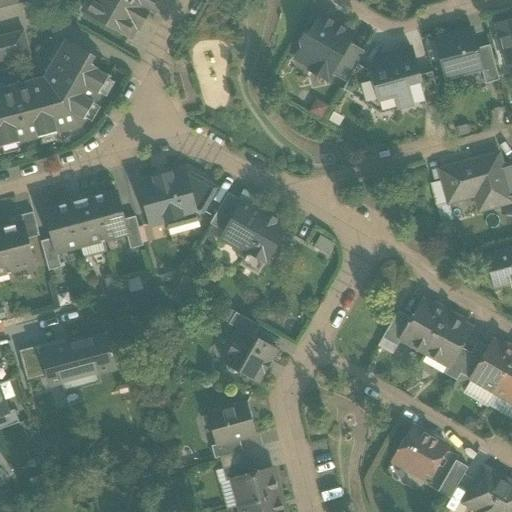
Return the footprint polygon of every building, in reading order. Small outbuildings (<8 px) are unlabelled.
[(0,0),(0,8),(32,0),(0,0)] [(148,11),(128,0),(89,0),(83,11),(129,38),(136,27),(138,28),(148,11)] [(128,0),(148,11),(154,0),(128,0)] [(353,34),(321,16),(310,34),(305,36),(301,42),(303,48),(301,51),(301,54),(311,59),(312,65),(310,68),(311,72),(324,79),(327,78),(348,43),(353,34)] [(511,20),(496,25),(500,37),(498,38),(502,52),(503,52),(508,67),(511,65),(511,20)] [(23,31),(0,37),(0,62),(30,55),(23,31)] [(472,31),(435,41),(445,80),(481,70),(482,70),(477,49),(472,31)] [(66,42),(44,80),(0,91),(0,147),(80,126),(109,77),(89,65),(93,57),(66,42)] [(364,52),(348,43),(330,74),(346,83),(357,64),(364,52)] [(489,46),(477,49),(482,70),(481,70),(485,84),(499,81),(489,46)] [(410,48),(378,57),(370,71),(382,114),(425,102),(418,76),(410,48)] [(382,114),(370,71),(357,64),(346,83),(342,91),(382,114)] [(431,73),(418,76),(425,102),(425,105),(439,101),(431,73)] [(485,158),(440,170),(448,203),(483,194),(487,209),(511,202),(511,201),(502,166),(498,155),(496,155),(494,154),(486,156),(485,158)] [(511,162),(502,166),(511,201),(511,200),(511,162)] [(187,174),(185,175),(195,213),(201,212),(214,189),(187,174)] [(155,183),(140,187),(150,226),(166,222),(167,228),(197,219),(195,213),(185,175),(171,179),(170,175),(154,179),(155,183)] [(116,193),(98,198),(98,196),(92,197),(103,241),(126,235),(127,235),(123,220),(116,193)] [(228,193),(210,224),(225,233),(243,202),(228,193)] [(92,197),(68,204),(80,247),(103,241),(92,197)] [(225,233),(222,238),(247,253),(240,265),(258,275),(264,263),(266,264),(287,227),(243,202),(225,233)] [(63,207),(45,212),(52,239),(56,254),(57,254),(80,247),(68,204),(62,205),(63,207)] [(33,213),(21,216),(23,223),(27,239),(39,236),(33,213)] [(135,217),(123,220),(127,235),(126,235),(130,250),(143,246),(135,217)] [(23,223),(0,229),(0,236),(10,273),(35,266),(27,239),(23,223)] [(0,236),(0,275),(10,273),(0,236)] [(52,239),(41,242),(48,271),(61,268),(57,254),(56,254),(52,239)] [(511,250),(486,257),(494,288),(511,284),(511,286),(511,250)] [(411,320),(400,340),(402,341),(424,354),(447,315),(422,301),(411,320)] [(411,320),(397,312),(382,339),(398,348),(402,341),(400,340),(411,320)] [(259,327),(235,313),(229,325),(239,331),(240,329),(253,337),(259,327)] [(471,329),(447,315),(424,354),(448,367),(449,368),(460,348),(471,329)] [(239,331),(230,345),(232,351),(224,364),(227,366),(228,371),(233,374),(238,372),(257,383),(276,350),(253,337),(240,329),(239,331)] [(18,348),(23,377),(40,374),(42,387),(110,375),(103,333),(18,348)] [(488,349),(470,380),(495,394),(511,363),(511,352),(492,341),(488,349)] [(477,342),(470,354),(471,354),(459,374),(460,374),(470,380),(488,349),(477,342)] [(460,348),(449,368),(448,367),(444,374),(456,381),(460,374),(459,374),(471,354),(470,354),(460,348)] [(511,363),(495,394),(511,404),(511,363)] [(234,406),(220,410),(221,412),(208,415),(216,445),(216,446),(239,440),(255,436),(247,405),(234,408),(234,406)] [(447,447),(412,427),(392,462),(422,479),(431,463),(436,466),(447,447)] [(239,440),(216,446),(216,445),(211,447),(214,459),(219,458),(242,452),(239,440)] [(242,452),(219,458),(222,469),(245,463),(242,452)] [(455,461),(437,492),(449,499),(467,468),(455,461)] [(222,469),(222,470),(226,482),(232,480),(232,479),(248,475),(245,463),(222,469)] [(508,482),(484,467),(463,503),(477,511),(511,511),(511,488),(506,485),(508,482)] [(248,475),(232,479),(232,480),(239,506),(278,496),(274,481),(276,481),(272,468),(248,475)] [(278,496),(239,506),(240,511),(284,511),(283,508),(282,509),(278,496)]
